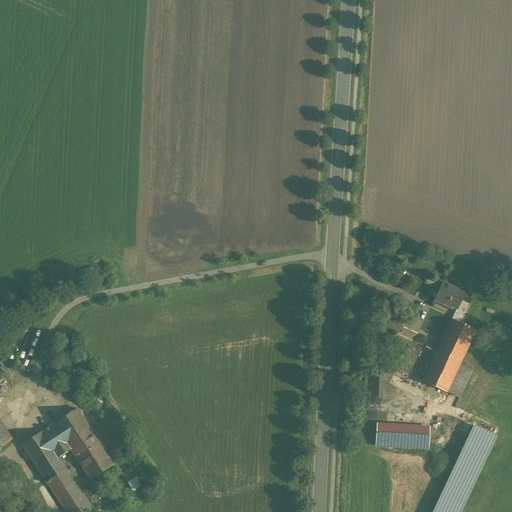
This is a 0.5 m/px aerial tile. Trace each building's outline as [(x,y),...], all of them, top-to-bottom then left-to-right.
[(433,301),(455,311),(463,293),(441,283),(433,301)] [(423,328),(405,366),(450,387),(478,323),(455,313),(440,346),(431,342),(435,333),(423,328)] [(113,465),(76,409),(21,445),(64,511),(91,511),(94,510),(62,459),(73,452),(90,479),(113,465)] [(0,441),(13,433),(0,412),(0,441)] [(429,425),(375,423),(375,447),(428,449),(429,425)] [(473,427),(432,511),(459,511),(495,437),(473,427)]
